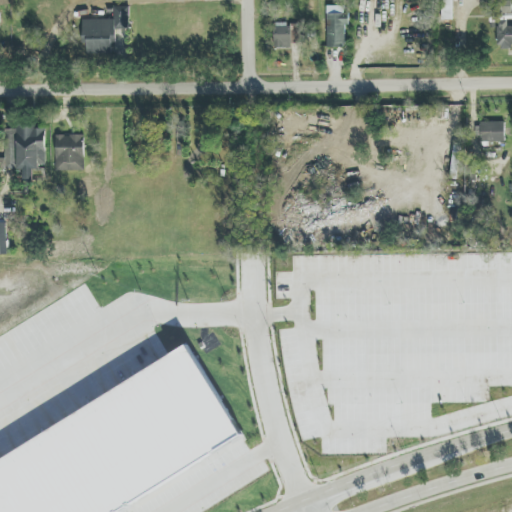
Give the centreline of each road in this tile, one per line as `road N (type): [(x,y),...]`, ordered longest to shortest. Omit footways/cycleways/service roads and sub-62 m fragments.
road 1 (residential): [(511,82),(251,87)]
road 2 (residential): [(251,87),(0,90)]
road 3 (secondary): [(368,511),(511,466)]
road 4 (secondary): [(511,434),(391,469)]
